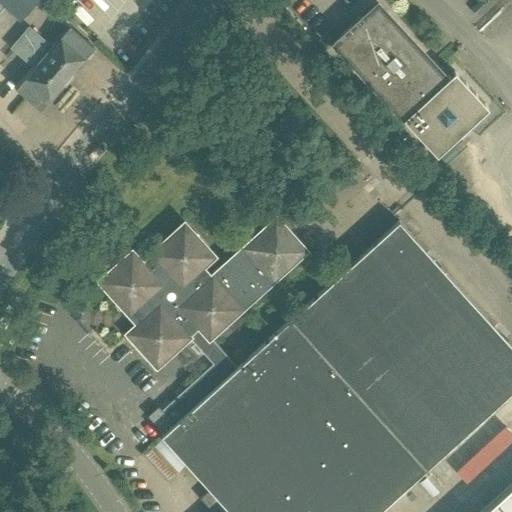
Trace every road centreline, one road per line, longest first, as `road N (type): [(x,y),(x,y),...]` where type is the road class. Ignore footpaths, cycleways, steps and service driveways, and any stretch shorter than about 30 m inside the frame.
road 1 (secondary): [(0,274),(212,0)]
road 2 (residential): [(115,511),(68,452),(0,389)]
road 3 (unknown): [(413,0),(478,56),(511,100)]
